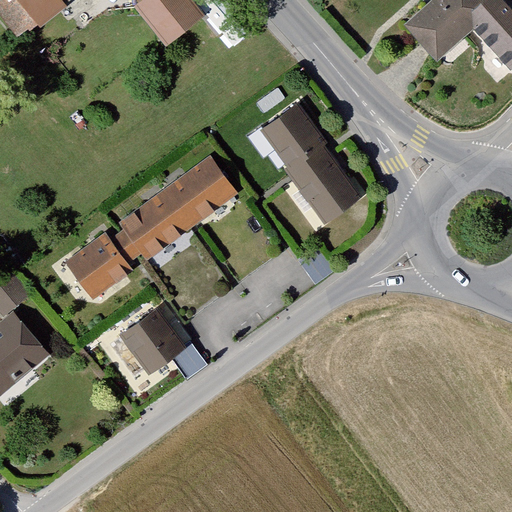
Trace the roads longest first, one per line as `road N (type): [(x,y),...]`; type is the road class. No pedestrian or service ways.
road 1 (unclassified): [(39,511),(355,280),(424,254)]
road 2 (tertiary): [(441,185),(273,0)]
